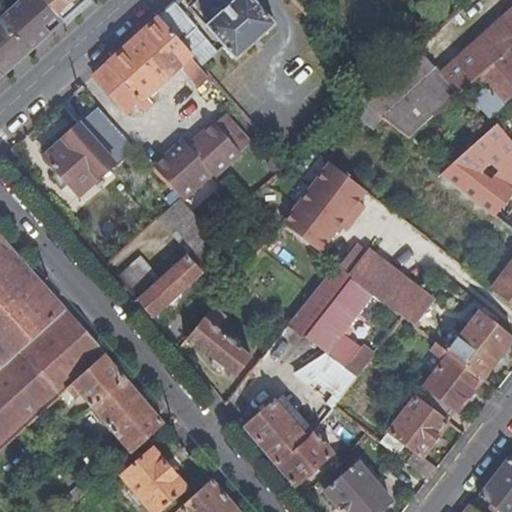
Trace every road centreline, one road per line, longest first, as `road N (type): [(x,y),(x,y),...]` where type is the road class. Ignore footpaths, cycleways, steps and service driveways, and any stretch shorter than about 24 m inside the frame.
road 1 (residential): [(0,195),(275,511)]
road 2 (secondary): [(134,0),(0,121)]
road 3 (residential): [(511,408),(431,511)]
